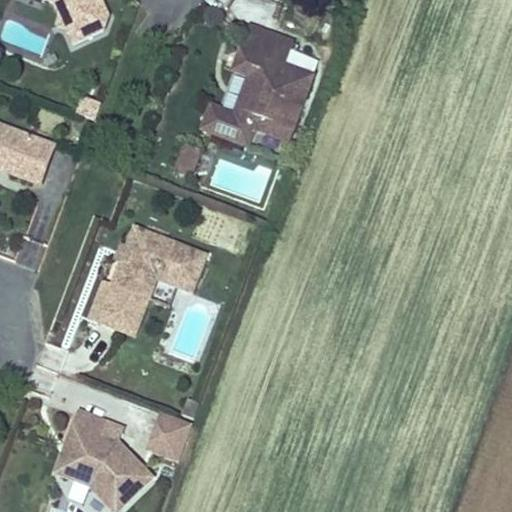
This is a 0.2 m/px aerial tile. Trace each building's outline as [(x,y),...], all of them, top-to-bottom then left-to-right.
[(43,0),(57,6),(64,20),(61,28),(68,28),(75,44),(106,31),(111,16),(104,0),(43,0)] [(261,120),(294,134),(303,107),(287,102),(296,73),(241,52),(234,73),(249,78),(234,117),(210,108),(202,130),(249,150),(254,135),(261,120)] [(287,102),(303,107),(314,80),(296,73),(287,102)] [(83,99),(76,115),(95,123),(102,107),(83,99)] [(254,135),(289,148),(294,134),(261,120),(254,135)] [(0,166),(12,172),(10,177),(40,189),(54,151),(0,130),(0,166)] [(193,180),(203,152),(183,145),(173,173),(193,180)] [(0,172),(10,177),(12,172),(0,166),(0,172)] [(128,253),(124,265),(113,292),(105,289),(92,322),(117,332),(123,320),(141,327),(149,305),(157,284),(177,291),(194,298),(208,261),(136,233),(128,253)] [(116,262),(124,265),(128,253),(120,250),(116,262)] [(177,291),(157,284),(149,305),(170,313),(177,291)] [(117,332),(136,340),(141,327),(123,320),(117,332)] [(193,422),(199,406),(188,401),(182,418),(193,422)] [(161,414),(146,454),(178,466),(193,427),(161,414)] [(72,456),(65,454),(58,471),(77,478),(75,484),(91,491),(105,503),(110,499),(123,511),(154,481),(118,448),(100,442),(105,427),(79,417),(67,447),(74,449),(72,456)] [(74,449),(67,447),(65,454),(72,456),(74,449)] [(58,471),(56,477),(75,484),(77,478),(58,471)] [(123,511),(110,499),(105,503),(114,511),(123,511)]
